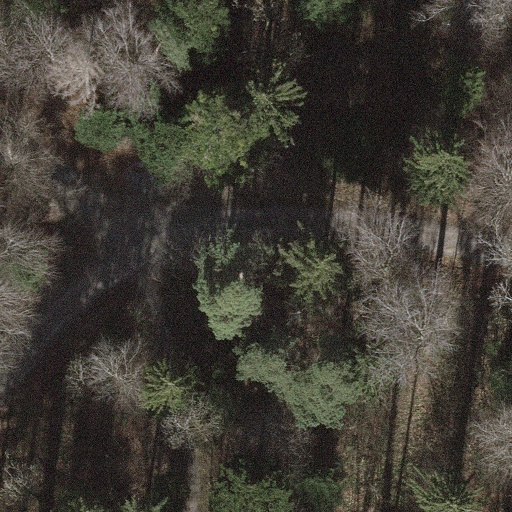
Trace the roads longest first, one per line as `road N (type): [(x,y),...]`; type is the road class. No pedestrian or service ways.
road 1 (track): [(0,372),(32,334),(138,248),(267,209),(407,227),(511,253)]
road 2 (track): [(138,248),(0,141)]
